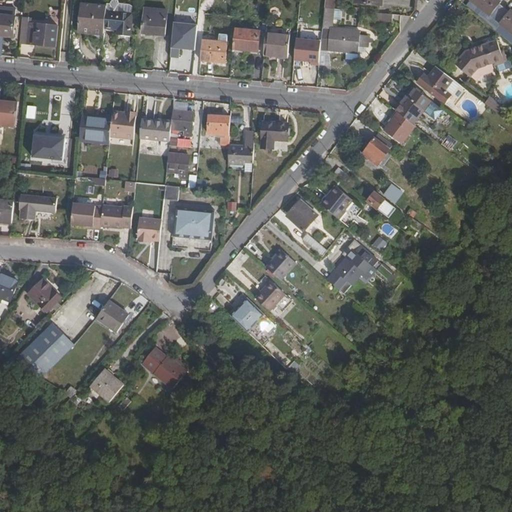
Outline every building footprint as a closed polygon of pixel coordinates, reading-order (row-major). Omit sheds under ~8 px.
[(138,0),(108,0),(108,5),(107,15),(121,16),(121,21),(136,23),(138,0)] [(470,0),(467,4),(478,14),(482,8),(471,0),(470,0)] [(471,0),(482,8),(478,14),(496,30),(501,24),(511,32),(511,11),(501,3),(501,1),(500,0),(471,0)] [(81,30),(106,33),(107,15),(108,5),(84,3),(81,30)] [(325,20),(333,20),(334,8),(326,7),(325,20)] [(144,32),(166,34),(168,10),(146,8),(144,32)] [(177,22),(198,23),(198,13),(177,12),(177,22)] [(0,38),(6,39),(6,35),(15,36),(17,15),(0,13),(0,38)] [(24,18),(22,42),(58,46),(60,27),(33,24),(34,18),(24,18)] [(324,33),(323,49),(359,52),(360,49),(360,45),(366,46),(368,46),(369,36),(361,35),(361,31),(332,28),(333,20),(325,20),(325,27),(324,33)] [(181,59),(182,51),(200,52),(201,25),(175,24),(175,59),(181,59)] [(461,25),(457,32),(470,41),(474,33),(461,25)] [(235,42),(235,48),(259,50),(261,31),(237,29),(235,42)] [(293,31),(268,29),(267,34),(293,37),(293,31)] [(267,34),(265,56),(291,58),(293,37),(267,34)] [(321,41),(297,38),(295,60),(319,63),(321,41)] [(203,60),(226,62),(228,42),(204,39),(203,60)] [(491,55),(470,41),(460,46),(449,59),(465,71),(473,62),(491,55)] [(417,72),(412,78),(439,100),(454,81),(430,63),(421,74),(417,72)] [(437,107),(410,84),(390,108),(392,110),(407,122),(419,106),(430,116),(437,107)] [(483,92),(478,97),(492,108),(496,103),(483,92)] [(1,101),(0,110),(0,124),(17,126),(19,102),(1,101)] [(394,141),(409,124),(407,122),(392,110),(377,128),(394,141)] [(174,122),(174,128),(186,129),(186,135),(193,136),(195,113),(175,111),(174,122)] [(127,114),(114,113),(113,118),(112,137),(135,139),(137,115),(127,114)] [(210,132),(233,135),(234,116),(212,115),(210,132)] [(96,140),(111,142),(112,137),(113,118),(101,117),(101,120),(84,119),(82,142),(95,143),(96,140)] [(144,122),(142,138),(172,141),(174,128),(174,122),(166,121),(166,124),(158,123),(144,122)] [(265,147),(275,148),(276,138),(289,139),(290,123),(266,121),(265,147)] [(232,145),(231,164),(247,164),(247,162),(248,159),(256,160),(257,131),(249,131),(248,146),(232,145)] [(66,160),(68,138),(38,135),(36,157),(66,160)] [(375,165),(390,147),(376,135),(361,153),(375,165)] [(171,154),(170,171),(182,173),(182,178),(190,178),(192,156),(171,154)] [(405,171),(411,164),(401,157),(396,163),(405,171)] [(198,188),(199,176),(192,175),(191,187),(198,188)] [(387,194),(399,202),(407,191),(395,182),(387,194)] [(321,204),(341,220),(349,210),(347,208),(354,199),(337,184),(321,204)] [(181,202),(183,186),(168,185),(167,201),(181,202)] [(364,202),(374,211),(375,209),(381,213),(387,207),(372,193),(364,202)] [(60,199),(24,195),(22,211),(24,211),(23,220),(38,222),(39,213),(59,214),(60,199)] [(0,221),(15,223),(17,201),(0,199),(0,221)] [(304,232),(317,215),(299,200),(287,214),(297,222),(295,224),(304,232)] [(238,212),(239,203),(230,203),(230,212),(238,212)] [(105,230),(105,228),(106,207),(102,207),(76,205),(74,225),(96,227),(96,229),(105,230)] [(126,227),(134,228),(136,206),(127,206),(127,207),(106,206),(106,207),(105,228),(126,229),(126,227)] [(176,237),(193,239),(196,208),(179,207),(176,237)] [(196,208),(193,239),(217,241),(219,211),(196,208)] [(159,239),(164,239),(165,219),(143,216),(140,241),(154,242),(154,238),(159,239)] [(391,234),(395,228),(386,223),(383,230),(391,234)] [(325,259),(330,253),(307,234),(302,240),(325,259)] [(379,235),(375,246),(386,250),(390,240),(379,235)] [(273,262),(266,270),(280,283),(296,265),(279,251),(271,260),(273,262)] [(370,269),(353,255),(337,274),(330,283),(343,294),(350,285),(354,289),(370,269)] [(391,281),(395,276),(385,268),(381,272),(391,281)] [(260,273),(252,282),(270,297),(277,289),(260,273)] [(21,282),(1,274),(0,274),(0,295),(13,301),(21,282)] [(46,278),(31,293),(50,310),(64,295),(46,278)] [(270,297),(252,282),(244,291),(261,307),(270,297)] [(239,312),(251,299),(243,292),(232,305),(239,312)] [(131,315),(110,301),(100,316),(121,330),(131,315)] [(240,316),(255,329),(264,319),(249,306),(240,316)] [(121,330),(100,316),(99,319),(119,333),(121,330)] [(249,335),(255,329),(240,316),(234,322),(249,335)] [(274,322),(258,335),(264,341),(279,328),(274,322)] [(21,356),(42,377),(75,345),(54,323),(21,356)] [(70,353),(77,346),(75,345),(42,377),(41,378),(45,380),(70,353)] [(156,349),(144,363),(156,373),(156,374),(176,389),(184,379),(186,381),(191,374),(169,357),(168,358),(156,349)] [(296,374),(303,366),(297,360),(289,368),(296,374)] [(108,369),(96,384),(114,401),(127,385),(108,369)] [(71,385),(66,391),(68,391),(75,397),(79,391),(71,385)] [(122,406),(126,410),(134,401),(130,398),(122,406)]
